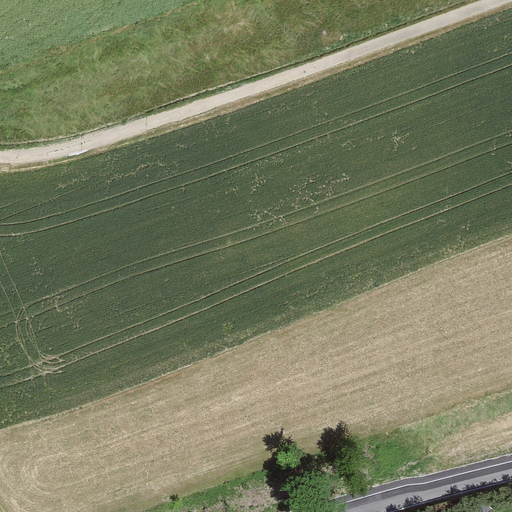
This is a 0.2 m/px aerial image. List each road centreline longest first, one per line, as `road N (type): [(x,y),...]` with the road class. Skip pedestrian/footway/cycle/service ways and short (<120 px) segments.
road 1 (track): [(507,0),(159,125),(39,158),(0,159)]
road 2 (unclassified): [(351,511),(511,469)]
